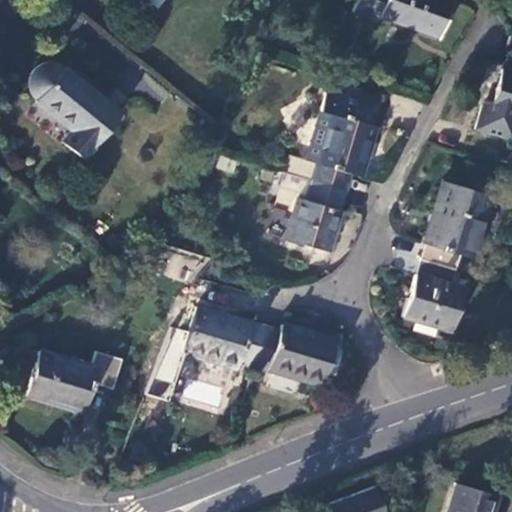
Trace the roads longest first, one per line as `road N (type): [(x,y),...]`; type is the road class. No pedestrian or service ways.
road 1 (residential): [(417,422),(356,312),(385,206),(433,104),(475,58)]
road 2 (tertiary): [(182,511),(417,422)]
